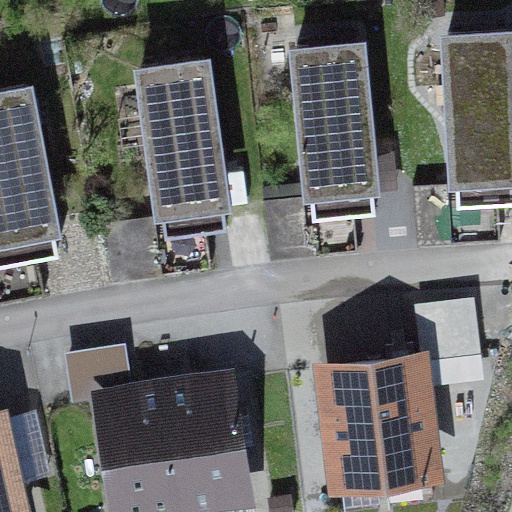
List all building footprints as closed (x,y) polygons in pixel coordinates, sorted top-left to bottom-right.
[(511,167),(511,83),(509,28),(447,31),(455,171),(511,167)] [(374,206),(357,38),(296,44),(316,251),(357,247),(353,208),(374,206)] [(154,231),(160,272),(211,264),(201,197),(222,194),(202,55),(141,64),(164,229),(154,231)] [(26,83),(0,87),(0,299),(44,291),(31,224),(52,220),(26,83)] [(419,304),(425,353),(475,348),(469,298),(419,304)] [(416,354),(327,365),(339,474),(429,464),(416,354)] [(164,385),(181,498),(243,489),(225,376),(164,385)] [(164,385),(102,395),(120,508),(181,498),(164,385)] [(0,511),(19,511),(0,422),(0,511)]
